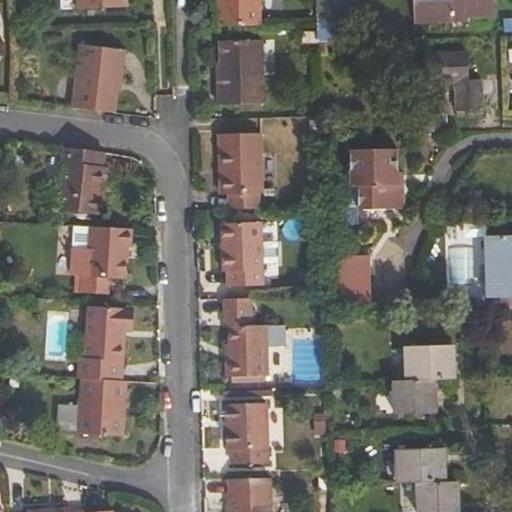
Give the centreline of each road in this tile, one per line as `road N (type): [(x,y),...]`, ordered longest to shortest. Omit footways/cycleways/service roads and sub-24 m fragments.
road 1 (residential): [(177,511),(170,204),(159,156),(126,137),(0,120)]
road 2 (unknown): [(159,156),(166,0)]
